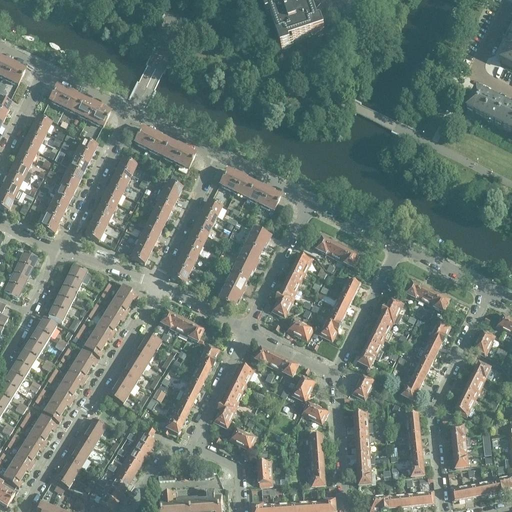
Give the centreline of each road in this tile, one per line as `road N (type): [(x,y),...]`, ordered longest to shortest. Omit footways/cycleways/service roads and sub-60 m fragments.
road 1 (residential): [(21,511),(157,291)]
road 2 (residential): [(446,511),(434,400),(489,292)]
road 3 (residential): [(58,252),(131,113)]
road 4 (residential): [(151,288),(215,156)]
road 5 (residential): [(246,332),(307,202)]
road 6 (residential): [(335,374),(398,247)]
road 7 (residential): [(343,511),(335,374)]
road 8 (residential): [(192,446),(246,332)]
